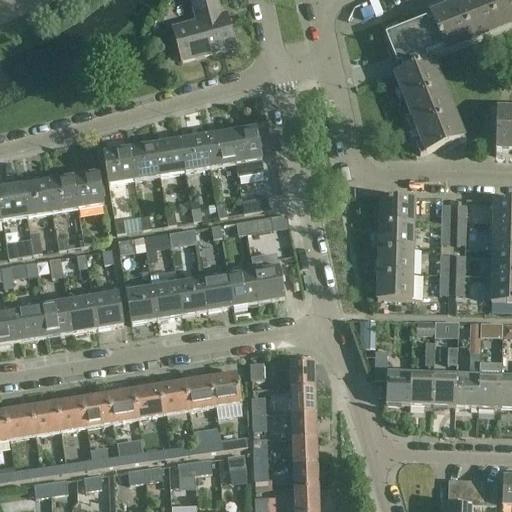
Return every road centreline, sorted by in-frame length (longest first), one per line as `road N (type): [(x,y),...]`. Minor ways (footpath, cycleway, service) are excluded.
road 1 (residential): [(0,381),(328,328)]
road 2 (residential): [(278,75),(0,150)]
road 3 (residential): [(511,184),(354,180),(329,63)]
road 4 (unclassified): [(328,328),(278,75)]
road 5 (residential): [(511,460),(368,454)]
road 6 (unclassified): [(368,454),(328,328)]
